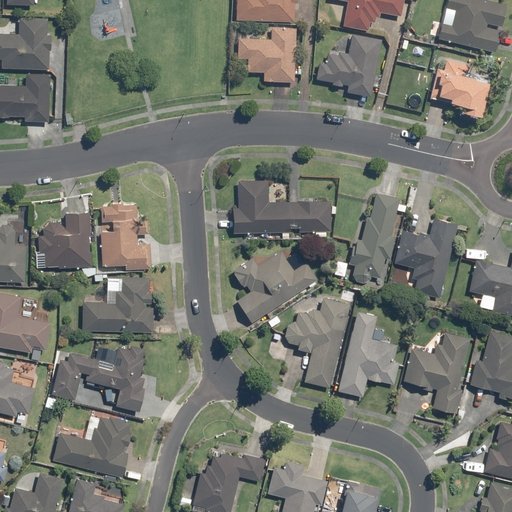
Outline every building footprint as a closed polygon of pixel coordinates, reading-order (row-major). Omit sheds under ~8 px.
[(232,0),(232,20),(291,22),(292,0),(232,0)] [(400,0),(338,0),(344,1),(339,26),(365,30),(366,22),(371,23),(373,17),(376,18),(377,12),(398,16),(400,0)] [(438,22),(434,38),(491,52),(502,4),(484,0),(443,0),(441,8),(451,10),(448,24),(438,22)] [(0,68),(46,70),(47,18),(16,17),(16,34),(0,33),(0,68)] [(291,82),(292,28),(267,27),(267,38),(234,38),(234,59),(244,59),(243,71),(260,72),(260,81),(291,82)] [(343,93),(367,97),(378,40),(348,34),(344,52),(334,51),(333,54),(324,52),(321,62),(316,61),(312,79),(344,85),(343,93)] [(466,64),(441,59),(439,68),(433,67),(427,97),(457,103),(455,112),(475,117),(483,81),(463,76),(466,64)] [(46,123),(47,74),(22,74),(21,86),(0,85),(0,116),(21,117),(21,122),(46,123)] [(228,207),(229,234),(328,231),(327,199),(265,201),(265,179),(233,180),(234,207),(228,207)] [(351,266),(348,280),(366,285),(368,275),(377,278),(382,258),(387,259),(393,236),(388,235),(397,197),(373,192),(367,217),(363,216),(357,239),(352,238),(346,264),(351,266)] [(138,200),(102,202),(103,220),(114,219),(115,227),(101,228),(103,263),(125,262),(125,268),(153,267),(152,241),(139,242),(138,232),(151,231),(150,214),(139,215),(138,200)] [(94,265),(92,209),(66,210),(67,225),(60,219),(49,219),(44,226),(45,233),(39,233),(40,252),(44,252),(45,266),(94,265)] [(410,293),(436,299),(454,223),(429,217),(425,236),(398,230),(390,263),(409,268),(407,277),(414,279),(410,293)] [(0,279),(26,280),(28,242),(17,242),(17,230),(12,222),(3,222),(0,224),(0,279)] [(511,248),(510,248),(507,266),(472,260),(466,292),(492,297),(489,311),(511,315),(511,248)] [(234,302),(249,323),(315,280),(303,261),(291,269),(278,249),(254,265),(249,257),(228,271),(245,295),(234,302)] [(84,298),(83,328),(155,331),(155,305),(151,305),(152,275),(108,274),(107,299),(84,298)] [(0,345),(33,351),(32,358),(41,359),(43,347),(48,348),(53,320),(20,314),(23,294),(0,289),(0,345)] [(294,311),(291,320),(277,329),(286,343),(294,345),(293,350),(306,353),(299,382),(326,388),(346,304),(319,297),(316,310),(309,308),(308,314),(294,311)] [(351,310),(333,391),(359,396),(363,379),(391,385),(397,361),(390,359),(394,344),(368,338),(373,315),(351,310)] [(494,394),(511,398),(511,365),(510,366),(511,358),(511,348),(509,347),(511,337),(511,335),(486,330),(479,360),(472,358),(466,385),(495,392),(494,394)] [(429,408),(454,414),(459,389),(454,387),(466,337),(441,331),(438,343),(433,342),(431,352),(407,346),(399,383),(433,390),(429,408)] [(60,356),(52,392),(76,398),(81,378),(120,387),(116,404),(140,410),(148,377),(142,375),(148,346),(132,342),(131,347),(119,344),(115,360),(71,350),(69,358),(60,356)] [(0,410),(16,414),(15,420),(27,423),(37,385),(13,379),(16,366),(6,364),(7,360),(0,358),(0,410)] [(58,397),(48,394),(44,406),(54,409),(58,397)] [(60,430),(53,458),(123,476),(134,432),(130,431),(133,419),(111,413),(110,417),(92,412),(86,436),(60,430)] [(485,448),(479,472),(511,479),(511,420),(511,421),(511,423),(497,420),(490,449),(485,448)] [(0,478),(6,480),(9,464),(4,463),(7,450),(0,448),(0,478)] [(202,469),(193,503),(207,506),(206,510),(211,511),(231,511),(241,475),(262,480),(268,458),(245,452),(244,455),(216,448),(212,463),(209,462),(206,470),(202,469)] [(305,463),(287,458),(285,466),(276,463),(268,491),(286,496),(281,511),(315,511),(318,502),(322,503),(328,479),(303,472),(305,463)] [(7,502),(4,511),(62,511),(63,509),(58,507),(67,475),(41,469),(35,490),(15,485),(10,503),(7,502)] [(79,475),(69,511),(123,511),(126,501),(106,495),(107,493),(96,490),(98,480),(79,475)] [(377,511),(384,486),(349,478),(340,511),(377,511)] [(473,511),(467,510),(466,511),(511,511),(511,487),(487,482),(483,498),(478,497),(474,511),(473,511)]
